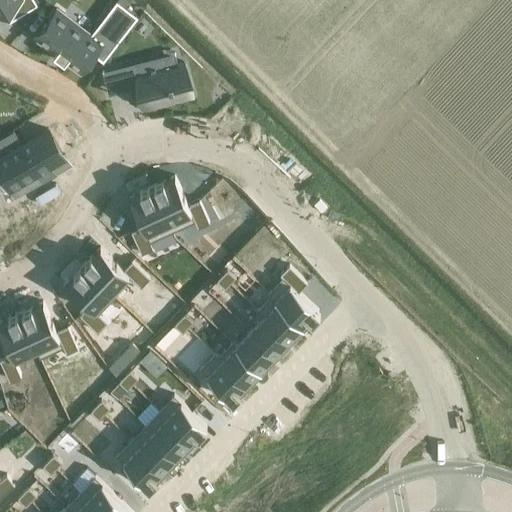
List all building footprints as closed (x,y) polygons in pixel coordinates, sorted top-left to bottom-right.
[(0,0),(0,9),(6,6),(13,18),(37,3),(34,0),(0,0)] [(57,8),(35,36),(56,52),(54,54),(65,62),(66,60),(81,71),(94,54),(103,61),(138,16),(116,0),(91,34),(57,8)] [(158,59),(131,65),(136,87),(148,85),(153,106),(197,95),(190,65),(161,72),(158,59)] [(47,128),(0,155),(0,166),(12,187),(38,172),(51,164),(64,157),(48,128),(47,128)] [(175,175),(152,186),(173,231),(195,221),(198,227),(210,222),(200,199),(188,204),(175,175)] [(141,191),(129,196),(142,225),(131,230),(141,253),(154,247),(151,240),(173,231),(152,186),(150,186),(141,190),(141,191)] [(85,263),(83,265),(112,293),(129,275),(141,287),(150,277),(133,260),(124,269),(101,247),(92,256),(91,255),(84,263),(85,263)] [(269,291),(268,292),(271,295),(271,294),(304,325),(311,319),(312,320),(320,311),(319,310),(299,290),(307,282),(290,264),(281,273),(283,276),(269,291)] [(83,265),(66,283),(89,305),(80,314),(98,331),(107,322),(95,310),(112,293),(83,265)] [(228,269),(222,275),(231,283),(236,277),(228,269)] [(222,275),(217,280),(225,288),(231,283),(222,275)] [(257,308),(257,309),(263,316),(264,315),(290,340),(304,325),(271,294),(271,295),(257,308)] [(43,301),(20,312),(37,348),(36,348),(40,357),(63,346),(66,353),(78,347),(68,325),(56,330),(43,301)] [(9,317),(0,320),(0,327),(11,351),(0,356),(0,357),(10,379),(21,373),(14,358),(36,348),(37,348),(20,312),(18,313),(18,312),(8,316),(9,317)] [(185,313),(180,318),(188,327),(194,321),(185,313)] [(263,316),(250,330),(276,355),(290,340),(264,315),(263,316)] [(180,318),(174,324),(183,332),(188,327),(180,318)] [(236,344),(262,369),(276,355),(250,330),(236,344)] [(116,376),(141,350),(130,340),(107,364),(116,376)] [(219,355),(218,356),(247,384),(262,369),(236,344),(233,340),(232,341),(219,355)] [(167,366),(150,349),(139,359),(157,376),(167,366)] [(215,352),(200,368),(233,400),(247,384),(218,356),(219,355),(215,352)] [(130,370),(124,375),(133,384),(138,378),(130,370)] [(124,375),(118,381),(127,390),(133,384),(124,375)] [(174,394),(159,410),(192,441),(207,426),(174,394)] [(96,405),(105,413),(110,407),(101,399),(96,405)] [(96,405),(90,411),(99,419),(105,413),(96,405)] [(159,410),(145,424),(178,456),(192,441),(159,410)] [(145,424),(131,439),(164,471),(178,456),(145,424)] [(131,439),(116,454),(149,486),(164,471),(131,439)] [(54,454),(48,459),(56,468),(62,462),(54,454)] [(48,459),(42,465),(51,473),(56,468),(48,459)] [(0,476),(0,495),(15,484),(7,474),(1,479),(0,476)] [(95,476),(81,491),(102,511),(123,511),(128,507),(95,476)] [(28,486),(23,492),(31,501),(37,495),(28,486)] [(66,506),(66,507),(71,511),(102,511),(81,491),(66,506)] [(23,492),(17,498),(26,506),(31,501),(23,492)]
